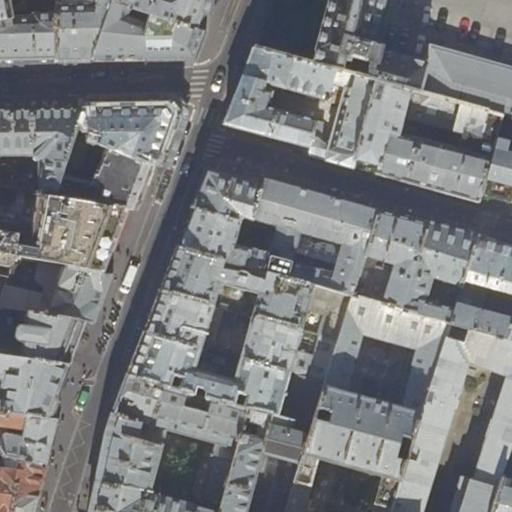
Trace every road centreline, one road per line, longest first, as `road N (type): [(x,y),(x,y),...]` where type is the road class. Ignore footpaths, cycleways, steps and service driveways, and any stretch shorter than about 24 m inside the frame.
road 1 (tertiary): [(195,143),(63,511)]
road 2 (residential): [(511,227),(195,143)]
road 3 (residential): [(217,82),(0,86)]
